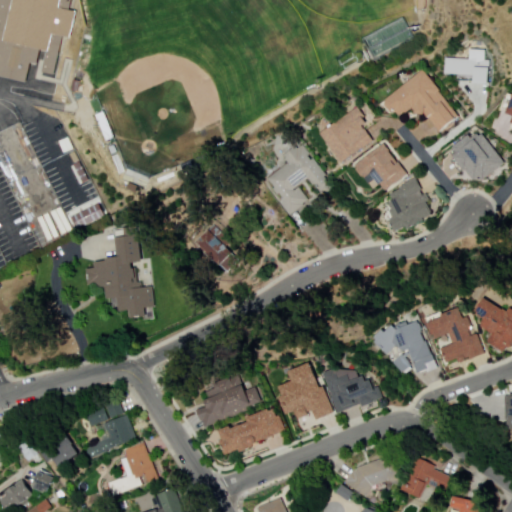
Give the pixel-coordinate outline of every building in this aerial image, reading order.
[(2,77),(7,57),(0,55),(0,50),(7,22),(0,21),(5,0),(75,0),(73,11),(81,13),(74,39),(67,37),(58,76),(47,73),(52,52),(45,51),(41,66),(36,64),(31,84),(2,77)] [(486,60),(491,60),(489,83),(475,82),(475,75),(446,73),(447,57),(471,59),(471,50),(487,51),(486,60)] [(423,70),(382,103),(392,117),(396,114),(400,118),(411,109),(418,117),(423,113),(440,134),(460,118),(439,93),(440,92),(423,70)] [(357,108),(319,135),(341,164),(374,142),(362,126),(365,124),(361,120),(364,118),(357,108)] [(60,131),(66,128),(72,139),(65,142),(60,131)] [(454,145),(469,134),(473,138),(479,133),(481,136),(484,134),(506,163),(484,180),(481,176),(476,180),(455,152),(458,150),(454,145)] [(66,146),(73,142),(78,152),(71,156),(66,146)] [(357,164),(385,144),(397,160),(394,162),(397,165),(400,163),(409,174),(387,190),(382,184),(375,189),(357,164)] [(267,181),(289,165),(283,156),(295,147),(298,150),(304,146),(327,177),(326,178),(332,186),(322,194),(315,185),(314,187),(309,180),(299,188),(309,201),(304,205),(305,207),(291,217),(280,203),(282,201),(267,181)] [(416,179),(404,186),(405,188),(390,196),(394,202),(388,205),(392,211),(390,212),(393,220),(389,222),(395,233),(405,227),(407,230),(433,217),(428,208),(434,205),(428,194),(425,196),(416,179)] [(195,244),(208,231),(211,234),(217,228),(233,243),(228,249),(243,263),(232,274),(222,265),(219,267),(195,244)] [(139,237),(141,264),(134,264),(135,284),(144,283),(144,289),(154,288),(156,309),(145,310),(146,319),(130,320),(129,312),(115,314),(114,300),(106,301),(105,290),(97,291),(96,286),(88,287),(86,270),(95,270),(94,264),(105,263),(104,260),(117,259),(115,239),(139,237)] [(485,297),(507,312),(511,307),(511,346),(511,348),(508,346),(504,351),(488,340),(493,333),(481,326),(484,322),(482,321),(484,318),(475,312),(485,297)] [(448,362),(466,354),(467,357),(470,356),(471,360),(486,354),(478,334),(472,336),(469,328),(472,327),(468,316),(464,318),(460,307),(452,311),(446,313),(447,316),(429,324),(435,339),(454,332),(458,342),(443,349),(448,362)] [(407,323),(399,327),(418,375),(427,371),(428,374),(439,370),(434,357),(432,357),(427,342),(425,343),(422,335),(424,334),(419,322),(408,326),(407,323)] [(387,357),(382,351),(392,342),(397,348),(387,357)] [(393,364),(401,358),(410,368),(402,375),(393,364)] [(300,369),(287,374),(291,383),(277,389),(281,398),(277,399),(284,417),(293,413),(297,421),(313,415),(316,422),(335,414),(324,388),(319,390),(311,370),(302,374),(300,369)] [(323,375),(330,392),(328,393),(338,416),(362,406),(363,409),(374,404),(385,399),(380,388),(373,391),(369,381),(365,383),(363,377),(359,379),(357,373),(338,380),(334,370),(323,375)] [(240,375),(204,389),(209,400),(202,402),(204,406),(195,410),(201,423),(203,422),(206,430),(249,412),(248,409),(263,403),(257,388),(246,393),(240,375)] [(107,408),(120,403),(125,415),(112,421),(107,408)] [(87,415),(105,409),(110,422),(91,428),(87,415)] [(267,410),(246,419),(247,424),(230,431),(229,428),(216,433),(220,442),(218,443),(224,457),(238,452),(239,455),(255,448),(254,446),(286,432),(280,417),(276,419),(273,411),(268,413),(267,410)] [(129,417),(105,426),(111,440),(86,450),(90,461),(108,454),(108,452),(138,440),(129,417)] [(58,469),(78,456),(72,447),(73,446),(65,435),(41,450),(49,464),(53,461),(58,469)] [(21,448),(29,442),(40,457),(31,463),(21,448)] [(126,451),(145,443),(160,481),(136,490),(132,478),(134,477),(127,459),(129,458),(126,451)] [(347,485),(359,469),(390,458),(407,466),(398,486),(391,482),(375,488),(368,499),(347,485)] [(418,459),(438,468),(437,471),(455,479),(448,495),(429,487),(423,501),(403,491),(418,459)] [(47,496),(54,479),(39,473),(32,487),(34,488),(33,490),(47,496)] [(35,498),(24,481),(5,494),(8,498),(0,503),(6,511),(18,511),(20,511),(19,509),(35,498)] [(344,486),(356,494),(350,503),(338,495),(344,486)] [(158,496),(172,491),(179,511),(152,511),(163,508),(158,496)] [(455,499),(483,505),(481,511),(460,511),(461,511),(453,510),(455,499)] [(258,511),(282,500),(287,511),(258,511)] [(39,511),(37,509),(48,501),(54,509),(49,511),(39,511)]
